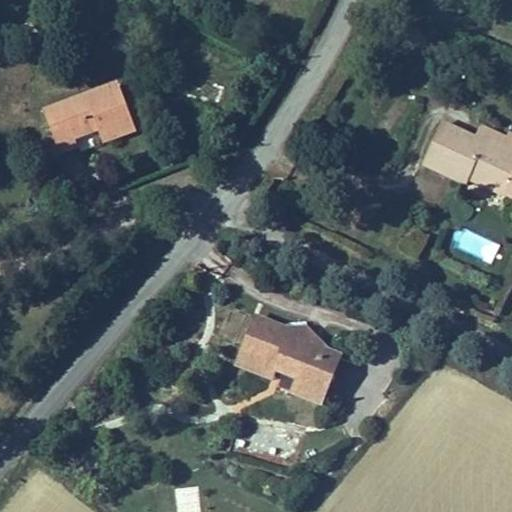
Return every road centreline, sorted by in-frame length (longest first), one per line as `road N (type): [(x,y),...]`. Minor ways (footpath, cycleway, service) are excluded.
road 1 (unclassified): [(212,211),(511,354)]
road 2 (tertiary): [(0,457),(212,211)]
road 3 (tertiary): [(212,211),(271,140),(355,0)]
